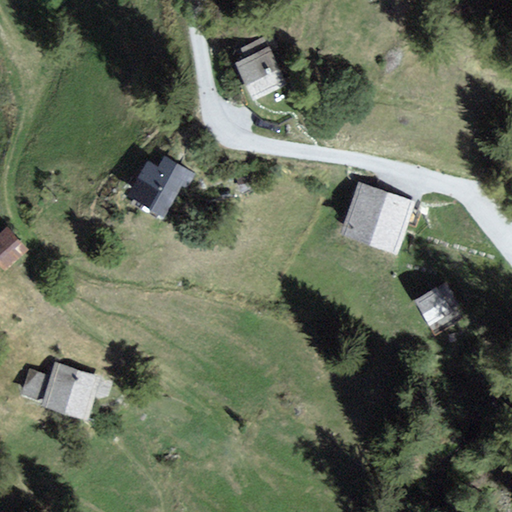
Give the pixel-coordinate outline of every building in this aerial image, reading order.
[(265,48),(228,63),(243,100),(280,85),(265,48)] [(181,176),(141,153),(117,194),(158,217),(181,176)] [(410,206),(352,186),(334,234),(393,255),(410,206)] [(4,217),(0,220),(0,261),(24,242),(4,217)] [(417,289),(428,318),(458,306),(446,278),(417,289)] [(91,377),(45,363),(33,404),(79,418),(91,377)]
